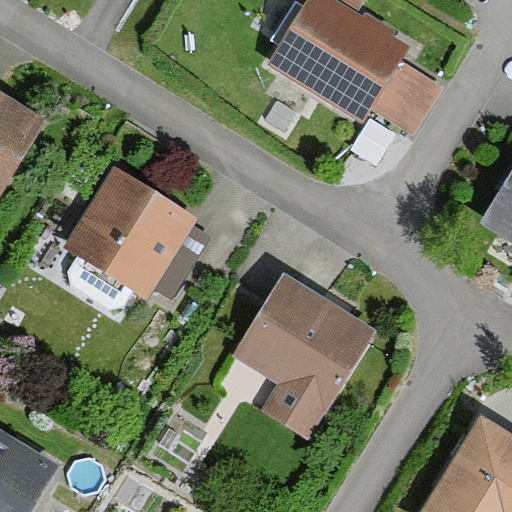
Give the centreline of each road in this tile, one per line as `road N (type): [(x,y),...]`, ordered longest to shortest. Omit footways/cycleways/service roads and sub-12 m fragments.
road 1 (residential): [(361,256),(0,37)]
road 2 (residential): [(361,256),(497,23)]
road 3 (residential): [(338,511),(454,318)]
